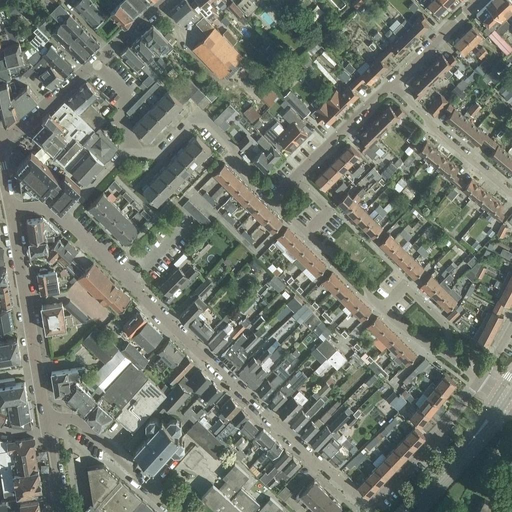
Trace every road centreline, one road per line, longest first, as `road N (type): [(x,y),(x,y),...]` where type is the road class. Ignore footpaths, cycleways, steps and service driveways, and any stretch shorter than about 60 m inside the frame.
road 1 (residential): [(368,507),(63,218)]
road 2 (residential): [(63,218),(124,153),(160,154),(198,120),(242,158),(244,172),(271,199)]
road 3 (residential): [(0,145),(167,0)]
road 4 (residential): [(45,423),(10,208)]
road 5 (residential): [(446,354),(395,321),(306,234)]
road 6 (residential): [(368,507),(479,379)]
road 7 (residential): [(45,423),(80,423),(179,511)]
road 8 (residential): [(390,83),(511,193)]
road 9 (unclassified): [(294,177),(390,83)]
road 10 (residential): [(390,83),(477,0)]
